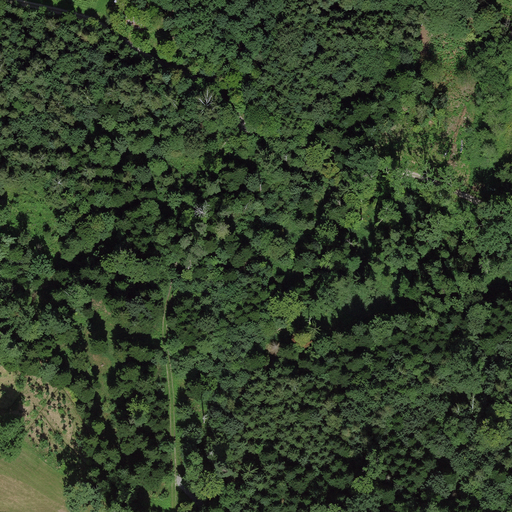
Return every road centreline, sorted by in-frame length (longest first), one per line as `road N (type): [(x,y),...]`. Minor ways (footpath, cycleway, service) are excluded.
road 1 (track): [(163,511),(181,199)]
road 2 (track): [(242,124),(279,133),(333,180),(444,226),(511,198)]
road 3 (track): [(242,124),(181,199),(42,265),(0,245)]
road 4 (track): [(242,124),(205,84),(155,63),(91,20),(0,0)]
